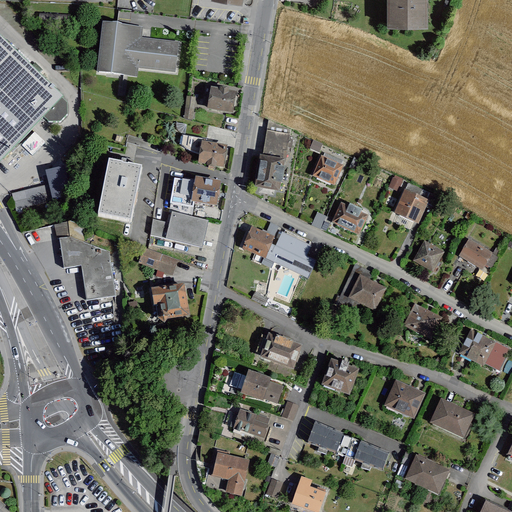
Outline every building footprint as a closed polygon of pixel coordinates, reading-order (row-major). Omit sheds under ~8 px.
[(435,0),(393,0),(393,26),(434,28),(435,0)] [(182,32),(106,25),(102,75),(177,83),(182,32)] [(0,163),(64,98),(0,34),(0,163)] [(208,87),(205,108),(232,112),(235,91),(208,87)] [(223,124),(224,117),(210,115),(209,121),(223,124)] [(266,129),(263,152),(281,154),(282,142),(288,143),(289,132),(266,129)] [(23,145),(33,155),(44,142),(34,133),(23,145)] [(197,142),(195,162),(222,165),(224,145),(197,142)] [(292,162),(265,157),(259,188),(286,193),(292,162)] [(347,168),(325,158),(316,178),(338,188),(347,168)] [(153,169),(114,161),(108,187),(102,217),(142,224),(153,169)] [(168,170),(163,207),(180,209),(185,173),(168,170)] [(194,178),(190,201),(215,206),(219,182),(194,178)] [(13,193),(17,209),(55,200),(51,183),(13,193)] [(433,202),(408,191),(398,214),(422,225),(433,202)] [(373,217),(344,203),(335,223),(364,237),(373,217)] [(155,219),(151,234),(202,246),(209,219),(170,210),(167,222),(155,219)] [(322,229),(327,216),(318,213),(313,225),(322,229)] [(400,216),(397,222),(408,227),(410,221),(400,216)] [(281,240),(254,228),(244,250),(271,262),(281,240)] [(82,265),(86,299),(116,294),(111,251),(71,237),(58,239),(61,268),(82,265)] [(497,255),(472,241),(463,257),(488,271),(497,255)] [(448,254),(428,244),(418,263),(438,273),(448,254)] [(144,247),(139,262),(175,274),(180,259),(144,247)] [(390,289),(363,275),(351,299),(378,313),(390,289)] [(154,306),(157,322),(190,315),(184,282),(146,289),(149,305),(154,306)] [(449,320),(419,305),(406,328),(436,344),(449,320)] [(498,343),(474,333),(464,356),(488,366),(498,343)] [(305,347),(274,335),(266,356),(297,368),(305,347)] [(365,371),(335,360),(325,386),(354,397),(365,371)] [(276,380),(252,370),(243,393),(268,402),(276,380)] [(430,393),(398,380),(387,407),(419,421),(430,393)] [(287,401),(281,416),(293,420),(298,406),(287,401)] [(478,416),(444,402),(435,426),(469,440),(478,416)] [(273,421),(243,410),(236,432),(266,442),(273,421)] [(398,455),(316,426),(310,444),(351,458),(347,469),(357,472),(359,464),(391,475),(398,455)] [(256,462),(223,455),(218,478),(236,482),(233,495),(248,498),(256,462)] [(455,471),(421,456),(410,481),(445,496),(455,471)] [(270,478),(264,493),(276,497),(281,482),(270,478)] [(328,511),(336,493),(307,482),(298,505),(316,511),(328,511)]
